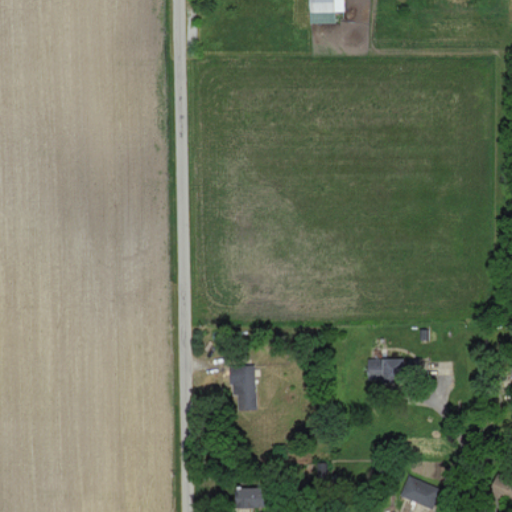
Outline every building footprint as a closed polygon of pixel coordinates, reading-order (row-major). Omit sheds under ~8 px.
[(311,0),(312,25),(337,25),(337,14),(347,14),(346,0),(311,0)] [(370,362),(371,387),(407,386),(406,361),(370,362)] [(240,412),(260,412),(258,368),(233,369),(234,397),(240,397),(240,412)] [(442,490),(411,477),(403,497),(433,510),(442,490)] [(239,509),(265,509),(265,489),(239,489),(239,509)]
